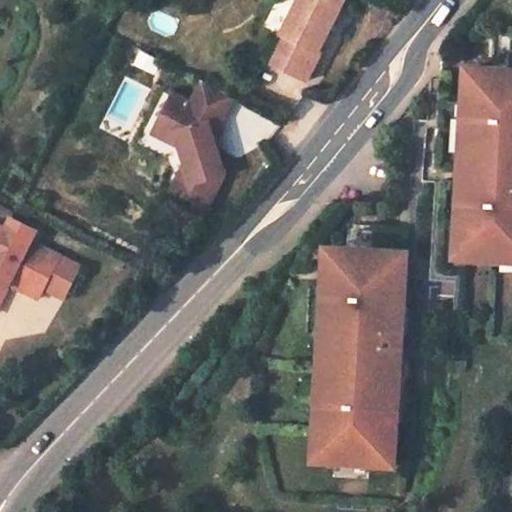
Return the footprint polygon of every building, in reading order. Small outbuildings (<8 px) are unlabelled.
[(346,2),(341,0),(301,0),(284,37),(288,40),(275,67),(309,84),(323,55),(320,54),(346,2)] [(511,71),(463,69),(451,263),(511,266),(511,71)] [(235,100),(207,85),(198,103),(227,118),(235,100)] [(220,131),(227,118),(198,103),(195,107),(178,98),(177,100),(162,128),(180,138),(185,151),(190,167),(178,191),(177,194),(211,211),(228,177),(218,147),(216,140),(220,131)] [(180,138),(162,128),(158,137),(185,151),(180,138)] [(216,140),(218,147),(225,133),(220,131),(216,140)] [(0,306),(12,286),(40,301),(45,291),(57,270),(28,255),(34,242),(38,235),(13,222),(7,233),(0,228),(0,306)] [(63,257),(34,242),(28,255),(57,270),(45,291),(66,302),(84,267),(63,257)] [(405,256),(323,251),(310,466),(392,470),(405,256)]
